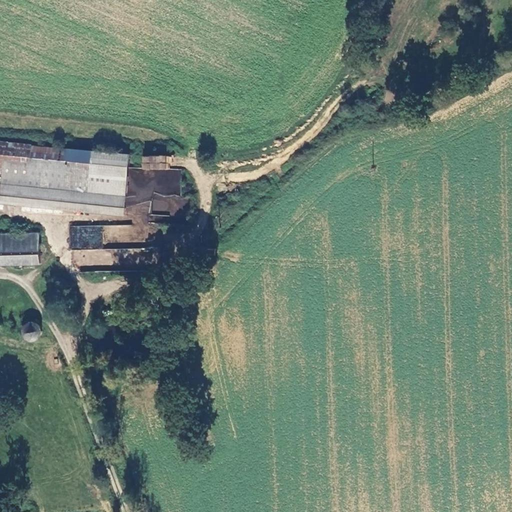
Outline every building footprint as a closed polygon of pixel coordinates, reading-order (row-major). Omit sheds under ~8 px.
[(0,166),(2,166),(0,190),(0,195),(123,207),(128,153),(0,141),(0,166)] [(170,170),(170,156),(142,155),(142,169),(170,170)] [(166,193),(179,194),(181,170),(168,169),(166,193)] [(102,249),(102,225),(69,225),(69,248),(102,249)] [(0,264),(40,263),(38,232),(0,233),(0,264)] [(156,248),(140,249),(141,251),(135,251),(136,264),(157,262),(156,248)] [(100,258),(112,259),(112,263),(132,263),(132,250),(101,249),(100,258)] [(38,322),(33,320),(28,321),(24,324),(22,329),(22,334),(25,338),(29,341),(34,341),(39,339),(42,335),(43,330),(41,325),(38,322)]
